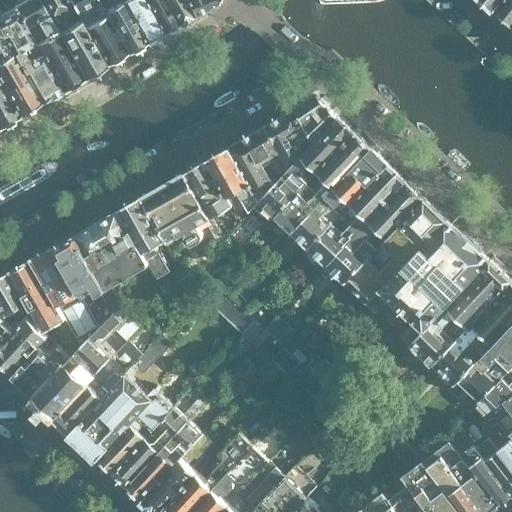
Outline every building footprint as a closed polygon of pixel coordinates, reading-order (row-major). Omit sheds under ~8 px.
[(82,76),(43,5),(40,0),(11,0),(14,4),(26,27),(30,25),(28,20),(35,16),(47,36),(40,40),(37,36),(32,39),(61,88),(82,76)] [(104,63),(80,20),(68,27),(63,18),(72,13),(74,16),(77,14),(69,0),(52,0),(43,5),(82,76),(104,63)] [(105,12),(97,0),(69,0),(77,14),(80,20),(104,63),(126,51),(105,12)] [(144,41),(121,0),(108,0),(110,3),(114,0),(117,6),(105,12),(126,51),(144,41)] [(162,30),(144,0),(121,0),(144,41),(162,30)] [(177,22),(163,0),(144,0),(162,30),(177,22)] [(192,14),(183,0),(163,0),(177,22),(192,14)] [(216,5),(214,1),(213,0),(183,0),(192,14),(194,18),(216,5)] [(511,0),(501,0),(496,8),(511,23),(511,0)] [(61,88),(32,39),(26,27),(14,4),(4,3),(9,13),(0,18),(0,32),(39,101),(61,88)] [(39,101),(0,32),(0,50),(3,57),(0,58),(0,82),(17,113),(39,101)] [(0,122),(17,113),(0,82),(0,122)] [(315,141),(339,115),(342,112),(325,95),(322,99),(314,91),(293,103),(296,108),(315,141)] [(315,141),(296,108),(265,125),(288,168),(315,141)] [(308,169),(315,162),(321,167),(356,131),(339,115),(315,141),(288,168),(260,198),(257,201),(261,205),(265,201),(274,210),(270,214),(274,217),(277,213),(314,175),(308,169)] [(288,168),(265,125),(230,145),(260,198),(288,168)] [(294,229),(372,147),(356,131),(321,167),(333,178),(326,186),(314,175),(277,213),(294,229)] [(260,198),(230,145),(208,158),(228,195),(239,189),(250,208),(257,201),(260,198)] [(341,197),(344,193),(352,201),(389,163),(372,147),(294,229),(310,245),(344,210),(339,205),(344,200),(341,197)] [(228,195),(208,158),(186,170),(210,215),(232,203),(228,195)] [(328,262),(407,180),(389,163),(352,201),(344,210),(310,245),(328,262)] [(210,215),(186,170),(141,196),(165,238),(166,240),(181,232),(185,240),(194,242),(199,239),(201,231),(196,223),(210,215)] [(389,235),(425,198),(407,180),(328,262),(318,271),(325,278),(334,268),(346,280),(347,278),(369,256),(381,243),(378,240),(386,232),(389,235)] [(165,238),(141,196),(120,208),(151,261),(162,279),(165,277),(162,272),(171,268),(160,249),(159,250),(155,243),(165,238)] [(412,342),(490,258),(481,250),(482,249),(457,226),(456,226),(448,218),(447,219),(425,198),(389,235),(384,239),(397,251),(381,268),(369,256),(347,278),(368,298),(367,300),(375,308),(390,293),(417,317),(403,333),(412,342)] [(151,261),(120,208),(76,233),(106,285),(151,261)] [(106,285),(76,233),(55,246),(80,288),(92,282),(97,290),(106,285)] [(91,310),(80,288),(55,246),(33,258),(66,316),(82,343),(99,325),(91,310)] [(66,316),(33,258),(11,271),(33,310),(44,328),(66,316)] [(434,361),(511,278),(490,258),(412,342),(411,342),(433,362),(434,361)] [(33,310),(11,271),(0,277),(0,302),(6,312),(7,314),(17,309),(23,320),(33,310)] [(241,285),(228,273),(218,284),(231,296),(241,285)] [(460,379),(511,322),(511,278),(434,361),(456,382),(460,379)] [(247,311),(231,296),(218,284),(206,296),(244,331),(256,319),(247,311)] [(258,300),(241,285),(231,296),(247,311),(258,300)] [(185,318),(201,301),(197,293),(177,305),(185,318)] [(99,325),(112,311),(117,306),(113,299),(91,310),(99,325)] [(276,317),(258,300),(247,311),(256,319),(266,328),(276,317)] [(40,347),(49,337),(42,330),(44,328),(33,310),(23,320),(15,329),(0,345),(0,360),(14,373),(40,347)] [(57,414),(128,339),(130,337),(113,319),(116,316),(112,311),(99,325),(82,343),(70,357),(36,394),(57,414)] [(295,334),(276,317),(266,328),(270,332),(284,345),(295,334)] [(270,332),(266,328),(256,319),(244,331),(259,345),(270,332)] [(0,345),(15,329),(11,321),(7,325),(3,322),(0,325),(0,345)] [(482,400),(511,367),(511,322),(460,379),(470,388),(459,400),(463,403),(474,392),(482,400)] [(101,455),(161,389),(162,388),(157,383),(150,390),(132,374),(137,366),(141,366),(166,338),(162,332),(143,353),(73,429),(75,431),(75,430),(86,441),(99,453),(101,455)] [(284,345),(270,332),(259,345),(273,358),(285,346),(284,345)] [(73,429),(143,353),(128,339),(57,414),(73,429)] [(36,394),(70,357),(54,342),(45,352),(40,347),(14,373),(36,394)] [(301,360),(285,346),(273,358),(290,373),(291,372),(301,360)] [(348,382),(329,365),(328,366),(316,355),(306,365),(317,376),(332,392),(349,408),(360,396),(347,384),(348,382)] [(317,376),(306,365),(301,360),(291,372),(306,387),(307,386),(317,376)] [(486,412),(490,409),(502,400),(511,392),(511,367),(482,400),(478,405),(486,412)] [(332,392),(317,376),(307,386),(323,401),(332,392)] [(143,431),(140,428),(143,424),(151,431),(155,426),(176,404),(161,389),(101,455),(115,469),(143,438),(139,435),(143,431)] [(332,392),(323,401),(322,403),(339,418),(349,408),(332,392)] [(511,392),(502,400),(511,412),(511,392)] [(382,417),(360,396),(349,408),(370,428),(371,429),(382,417)] [(511,412),(502,400),(490,409),(495,415),(511,437),(511,412)] [(129,482),(191,417),(176,404),(155,426),(161,431),(153,440),(147,435),(143,438),(115,469),(129,482)] [(370,428),(349,408),(339,418),(361,439),(370,428)] [(144,496),(204,432),(213,422),(199,409),(191,417),(129,482),(144,496)] [(511,437),(495,415),(494,416),(490,417),(487,419),(483,426),(490,435),(511,464),(511,437)] [(160,511),(198,471),(192,465),(202,454),(199,452),(211,439),(204,432),(144,496),(160,511)] [(160,511),(189,511),(252,444),(239,432),(220,452),(225,457),(205,478),(198,471),(160,511)] [(511,464),(490,435),(477,446),(511,492),(511,464)] [(422,457),(402,439),(393,449),(411,467),(422,457)] [(487,511),(500,503),(461,453),(451,441),(445,446),(442,442),(423,457),(464,511),(487,511)] [(220,511),(270,458),(253,442),(252,444),(189,511),(220,511)] [(511,493),(511,492),(477,446),(475,443),(461,453),(500,503),(511,493)] [(422,457),(411,467),(403,473),(405,475),(432,511),(464,511),(423,457),(422,457)] [(251,511),(287,474),(270,458),(220,511),(251,511)] [(267,511),(273,506),(279,511),(293,511),(309,496),(287,474),(251,511),(267,511)] [(432,511),(405,475),(394,482),(410,504),(415,500),(417,504),(413,507),(416,511),(432,511)] [(416,511),(413,507),(408,510),(406,507),(410,504),(394,482),(384,490),(400,511),(416,511)] [(400,511),(384,490),(363,505),(368,511),(400,511)] [(325,511),(309,496),(293,511),(325,511)]
